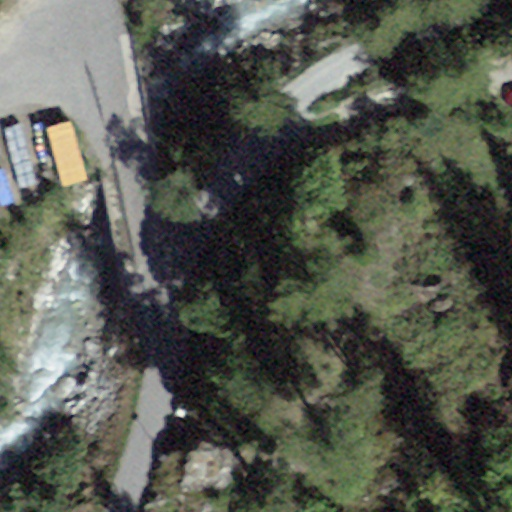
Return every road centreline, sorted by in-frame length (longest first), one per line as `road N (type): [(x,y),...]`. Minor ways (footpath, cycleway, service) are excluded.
road 1 (track): [(495,0),(368,55),(263,128),(189,233),(164,304)]
road 2 (residential): [(123,511),(164,370),(164,304),(142,264),(125,155)]
